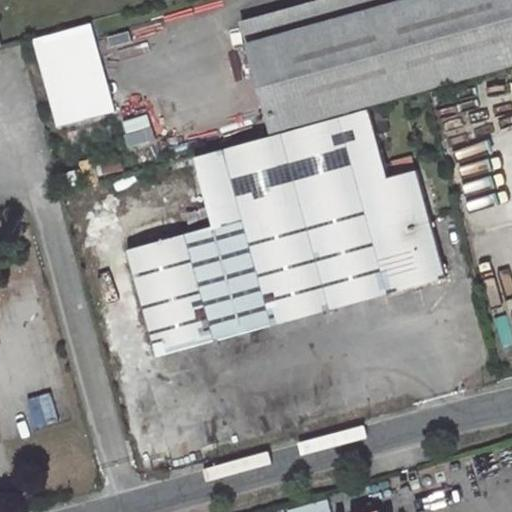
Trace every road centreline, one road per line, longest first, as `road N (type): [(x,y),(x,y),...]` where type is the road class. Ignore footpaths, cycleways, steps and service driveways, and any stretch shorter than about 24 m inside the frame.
road 1 (unknown): [(125,510),(60,249),(6,82)]
road 2 (unclassified): [(119,511),(511,409)]
